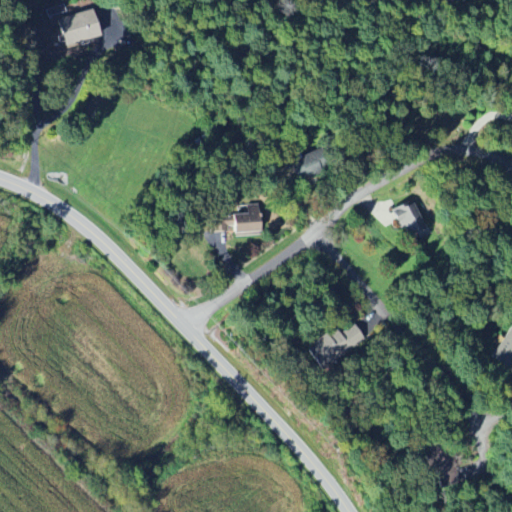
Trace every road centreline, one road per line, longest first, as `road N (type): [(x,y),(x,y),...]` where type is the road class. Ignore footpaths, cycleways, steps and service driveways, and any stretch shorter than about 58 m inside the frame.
road 1 (tertiary): [(349,511),(121,260),(57,206),(0,177)]
road 2 (residential): [(187,328),(413,160),(463,149),(497,158),(511,174)]
road 3 (residential): [(313,232),(474,419),(490,421),(511,399)]
road 4 (residential): [(34,193),(25,41),(0,18)]
